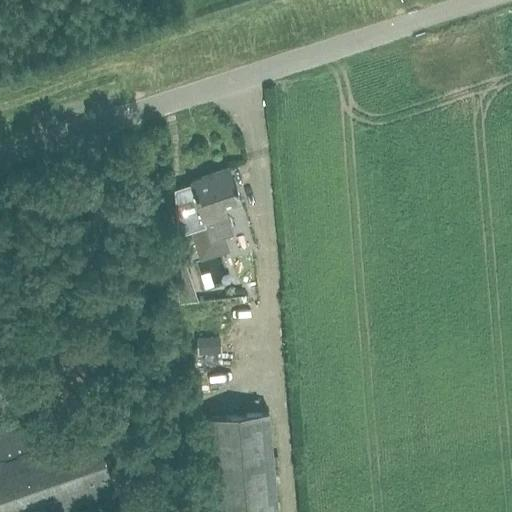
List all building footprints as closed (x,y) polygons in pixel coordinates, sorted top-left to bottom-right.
[(223,205),(239,199),(228,165),(202,174),(203,176),(191,181),(211,240),(233,233),(223,205)] [(177,241),(173,242),(179,302),(196,300),(177,241)] [(0,295),(0,334),(5,332),(0,311),(0,307),(11,304),(48,291),(45,281),(0,295)] [(220,335),(197,337),(198,353),(221,352),(220,335)] [(262,511),(277,511),(268,410),(206,415),(214,511),(262,511)] [(102,417),(106,430),(120,426),(115,412),(102,417)] [(67,438),(46,446),(36,416),(0,428),(0,504),(2,511),(45,511),(115,488),(95,429),(67,438)]
